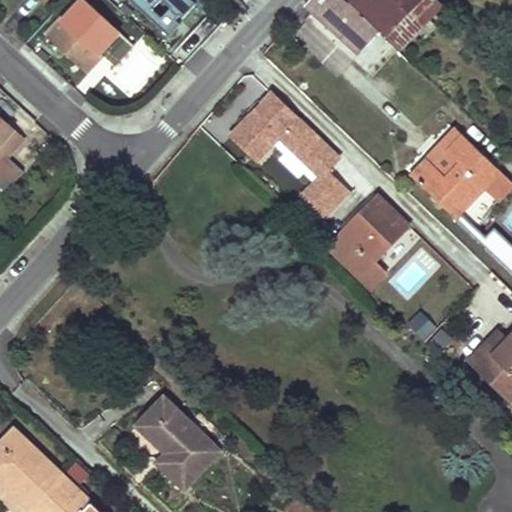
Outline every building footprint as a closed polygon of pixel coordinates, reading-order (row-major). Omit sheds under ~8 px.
[(134,46),(84,0),(81,0),(48,37),(85,71),(101,51),(116,65),(134,46)] [(131,0),(168,33),(179,21),(176,18),(180,14),(183,17),(195,3),(202,10),(211,0),(131,0)] [(309,0),(303,7),(330,31),(358,55),(380,31),(349,2),(346,3),(342,0),(309,0)] [(350,0),(366,15),(379,0),(391,11),(401,0),(350,0)] [(399,46),(440,4),(436,0),(401,0),(391,11),(379,0),(366,15),(399,46)] [(170,56),(182,67),(219,25),(207,15),(170,56)] [(481,43),(473,52),(483,61),(492,53),(481,43)] [(338,156),(270,91),(228,134),(253,159),(276,135),(318,175),(299,194),(310,204),(294,220),(309,234),(348,193),(324,170),(338,156)] [(21,136),(0,117),(0,188),(1,189),(19,170),(5,156),(21,136)] [(445,150),(461,134),(455,128),(426,158),(432,164),(445,150)] [(433,197),(435,195),(438,192),(460,214),(485,188),(496,199),(511,184),(461,134),(445,150),(458,163),(445,176),(432,164),(426,158),(410,174),(433,197)] [(433,197),(455,219),(460,214),(438,192),(435,195),(433,197)] [(378,197),(327,248),(369,289),(385,273),(375,262),(415,220),(393,197),(386,197),(382,200),(378,197)] [(511,243),(496,227),(486,237),(462,213),(456,219),(511,275),(511,243)] [(438,327),(421,309),(406,324),(422,342),(438,327)] [(511,334),(510,336),(499,326),(466,362),(506,400),(511,393),(511,334)] [(220,452),(165,399),(137,427),(165,454),(155,464),(182,489),(220,452)] [(0,488),(3,485),(29,511),(62,477),(14,431),(0,444),(0,488)] [(97,511),(62,477),(29,511),(30,511),(97,511)] [(314,511),(299,497),(286,510),(287,511),(314,511)]
